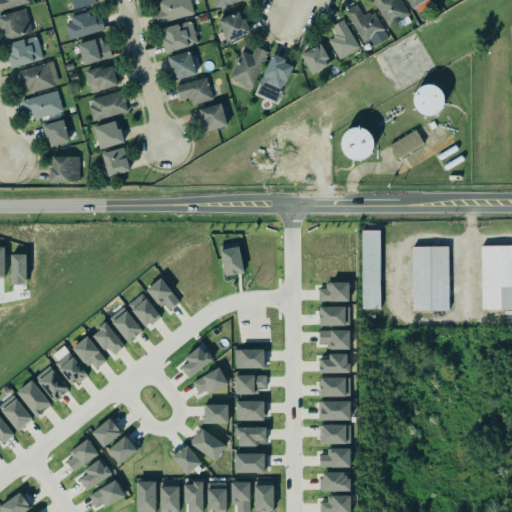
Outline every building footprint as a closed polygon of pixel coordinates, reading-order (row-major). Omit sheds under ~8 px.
[(0,0),(0,9),(30,2),(29,0),(0,0)] [(70,0),(73,9),(97,3),(95,0),(70,0)] [(159,0),(189,0),(193,14),(157,24),(153,12),(159,10),(156,1),(159,0)] [(243,0),(213,0),(216,8),(243,0)] [(410,15),(401,0),(372,0),(388,27),(410,15)] [(406,0),(412,11),(432,0),(406,0)] [(384,30),(374,11),(363,17),(357,5),(345,11),(362,42),(384,30)] [(31,34),(27,10),(0,14),(0,22),(3,39),(31,34)] [(68,40),(103,30),(99,16),(94,18),(93,15),(89,17),(87,11),(69,16),(71,22),(63,25),(68,40)] [(250,32),(241,11),(218,20),(227,42),(250,32)] [(329,26),(334,37),(329,39),(338,59),(359,50),(345,19),(329,26)] [(161,40),(163,39),(160,29),(189,21),(196,43),(187,46),(187,47),(165,53),(161,40)] [(12,68),(43,59),(36,36),(5,45),(12,68)] [(111,58),(105,36),(77,44),(84,66),(111,58)] [(319,44),(330,63),(311,75),(299,55),(319,44)] [(267,51),(254,46),(250,55),(240,51),(228,77),(251,87),(267,51)] [(166,57),(173,81),(195,74),(188,51),(166,57)] [(283,63),(284,60),(271,54),(258,84),(280,94),(292,67),(283,63)] [(12,72),(16,85),(23,83),(26,94),(59,85),(53,61),(12,72)] [(85,72),(91,93),(118,85),(112,64),(85,72)] [(205,77),(174,86),(178,99),(186,97),(187,100),(189,99),(191,105),(212,99),(205,77)] [(23,113),(19,100),(56,90),(62,111),(34,119),(33,116),(31,117),(29,111),(23,113)] [(128,112),(122,90),(88,99),(93,121),(128,112)] [(201,124),(197,110),(220,103),(226,127),(206,132),(203,123),(201,124)] [(48,147),(69,142),(64,120),(43,124),(48,147)] [(100,149),(124,142),(118,120),(93,127),(100,149)] [(100,154),(121,148),(128,172),(107,178),(100,154)] [(50,157),(78,157),(79,182),(48,183),(48,169),(51,169),(50,157)] [(321,254),(321,241),(334,241),(334,235),(353,235),(353,254),(321,254)] [(362,308),(380,308),(379,240),(361,240),(362,308)] [(220,244),(223,275),(242,273),(240,242),(220,244)] [(250,269),(250,245),(270,245),(270,269),(250,269)] [(448,245),(412,246),(413,311),(449,310),(448,245)] [(511,245),(481,245),(481,309),(511,309),(511,245)] [(205,284),(194,257),(211,250),(222,277),(205,284)] [(324,278),(324,259),(350,259),(350,278),(324,278)] [(184,297),(170,274),(187,264),(201,286),(184,297)] [(165,312),(179,302),(161,277),(147,287),(165,312)] [(318,301),(349,301),(349,282),(325,282),(325,288),(318,288),(318,301)] [(145,328),(160,316),(142,293),(127,305),(145,328)] [(349,325),(349,306),(319,306),(319,325),(349,325)] [(111,319),(125,342),(141,332),(127,309),(111,319)] [(92,332),(111,356),(124,346),(106,322),(92,332)] [(238,342),(238,326),(259,326),(259,331),(266,331),(266,342),(238,342)] [(350,348),(349,329),(318,330),(318,343),(326,343),(326,349),(350,348)] [(106,360),(86,336),(72,347),(92,371),(106,360)] [(188,361),(180,367),(189,378),(211,360),(199,345),(185,357),(188,361)] [(264,367),(264,348),(238,349),(239,368),(264,367)] [(319,372),(349,373),(349,353),(328,353),(328,358),(319,358),(319,372)] [(71,386),(87,375),(71,354),(56,365),(71,386)] [(197,394),(208,388),(211,393),(228,383),(219,366),(190,382),(197,394)] [(52,401),(68,390),(53,368),(37,379),(52,401)] [(235,392),(266,392),(266,374),(235,374),(235,392)] [(350,396),(350,377),(320,377),(319,396),(350,396)] [(16,392),(36,416),(51,404),(31,380),(16,392)] [(18,432),(1,412),(15,400),(32,420),(18,432)] [(263,400),(235,401),(236,420),(263,419),(263,400)] [(320,419),(350,420),(350,401),(321,400),(320,419)] [(204,403),(204,423),(227,423),(227,404),(204,403)] [(0,439),(3,443),(14,434),(0,417),(0,439)] [(103,447),(122,431),(110,417),(91,432),(103,447)] [(320,443),(350,444),(350,424),(321,424),(320,443)] [(266,427),(237,426),(236,445),(256,446),(256,440),(266,441),(266,427)] [(225,444),(200,427),(189,444),(215,460),(225,444)] [(124,465),(112,451),(129,436),(141,451),(124,465)] [(73,472),(98,454),(88,440),(63,458),(73,472)] [(200,465),(189,444),(172,453),(183,474),(200,465)] [(319,468),(350,467),(350,448),(327,448),(327,454),(319,454),(319,468)] [(234,472),(265,472),(265,453),(234,453),(234,472)] [(77,473),(84,488),(111,476),(104,460),(77,473)] [(350,491),(350,471),(320,472),(321,491),(350,491)] [(254,511),(273,511),(273,480),(254,480),(254,511)] [(88,493),(95,509),(124,497),(117,481),(88,493)] [(155,511),(155,481),(135,481),(136,511),(155,511)] [(178,511),(178,481),(160,481),(159,511),(178,511)] [(237,511),(250,511),(249,481),(230,481),(231,505),(237,505),(237,511)] [(202,511),(202,483),(183,482),(183,503),(186,503),(185,511),(202,511)] [(206,511),(226,511),(226,482),(207,482),(206,511)] [(25,511),(30,510),(23,493),(0,504),(0,511),(25,511)] [(350,511),(350,495),(327,495),(327,501),(319,501),(319,511),(350,511)]
